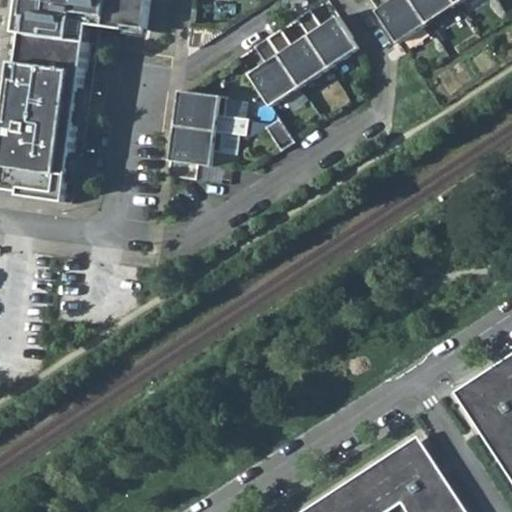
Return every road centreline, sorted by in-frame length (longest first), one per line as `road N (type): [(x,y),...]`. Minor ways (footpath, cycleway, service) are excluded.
road 1 (residential): [(101,236),(182,244),(377,118),(382,61),(343,0)]
road 2 (residential): [(302,0),(176,79),(139,93),(121,211),(101,236)]
